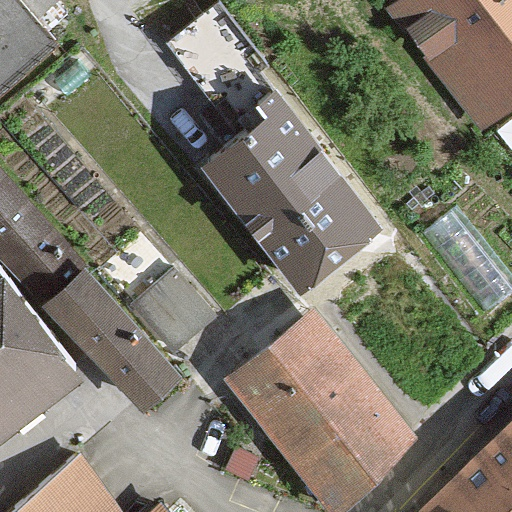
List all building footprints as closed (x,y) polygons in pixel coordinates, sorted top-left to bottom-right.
[(0,0),(0,70),(51,27),(27,0),(0,0)] [(485,121),(511,100),(511,0),(402,0),(397,3),(485,121)] [(384,228),(283,111),(201,169),(302,294),(384,228)] [(0,457),(86,391),(0,280),(0,457)] [(346,511),(424,449),(318,318),(235,385),(337,511),(346,511)] [(511,511),(511,421),(421,511),(511,511)] [(165,511),(123,511),(78,463),(23,511),(168,511),(167,510),(165,511)]
